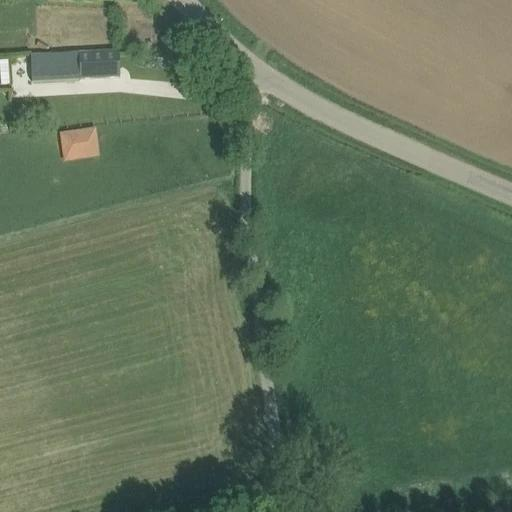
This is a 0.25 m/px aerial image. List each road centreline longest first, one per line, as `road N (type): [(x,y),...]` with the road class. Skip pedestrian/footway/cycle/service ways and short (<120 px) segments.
road 1 (unclassified): [(287,511),(243,170),(251,66)]
road 2 (unclassified): [(511,195),(327,113),(251,66)]
